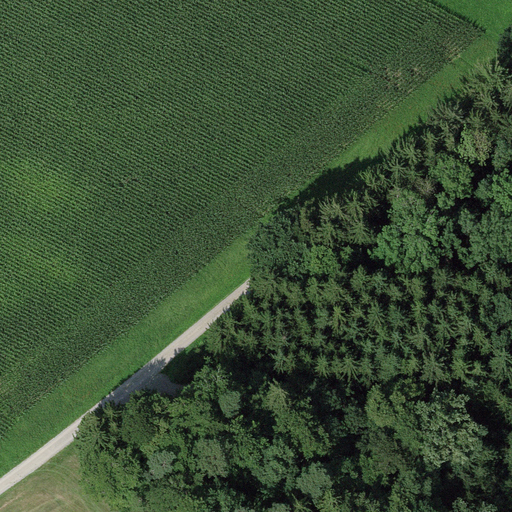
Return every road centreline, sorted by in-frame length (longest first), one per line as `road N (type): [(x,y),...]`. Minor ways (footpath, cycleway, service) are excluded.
road 1 (track): [(511,70),(81,436),(0,494)]
road 2 (track): [(138,386),(380,394),(511,434)]
